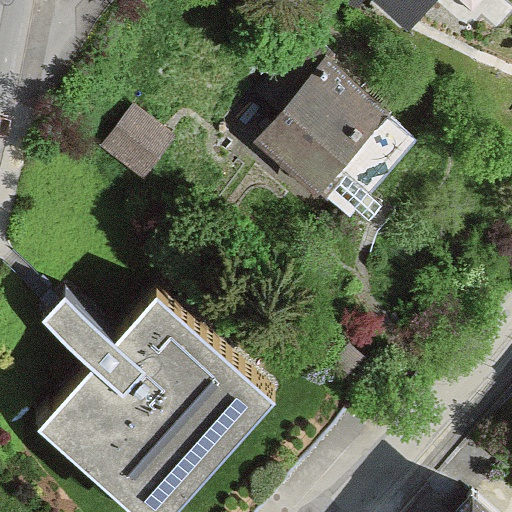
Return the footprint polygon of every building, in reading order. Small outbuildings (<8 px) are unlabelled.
[(433,0),(372,0),(407,30),(433,0)] [(392,122),(323,62),(254,142),(322,202),(392,122)] [(176,135),(131,103),(101,144),(146,176),(176,135)] [(152,511),(270,376),(157,278),(121,319),(67,273),(44,299),(98,346),(39,415),(152,511)] [(459,511),(511,511),(511,505),(486,482),(459,511)]
